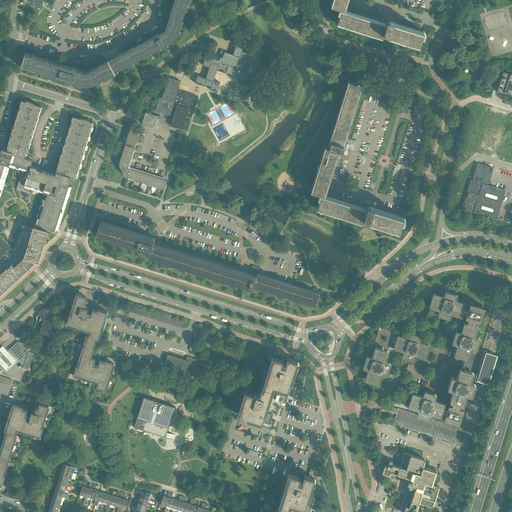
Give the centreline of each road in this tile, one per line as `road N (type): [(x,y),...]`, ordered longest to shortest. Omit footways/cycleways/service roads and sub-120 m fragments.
road 1 (tertiary): [(311,333),(78,261)]
road 2 (unclassified): [(443,182),(459,115),(434,74),(432,53),(468,0)]
road 3 (residential): [(82,201),(105,116),(11,83)]
road 4 (tertiary): [(76,270),(198,308)]
road 5 (primary): [(511,393),(474,511)]
road 6 (tertiary): [(420,250),(329,328)]
